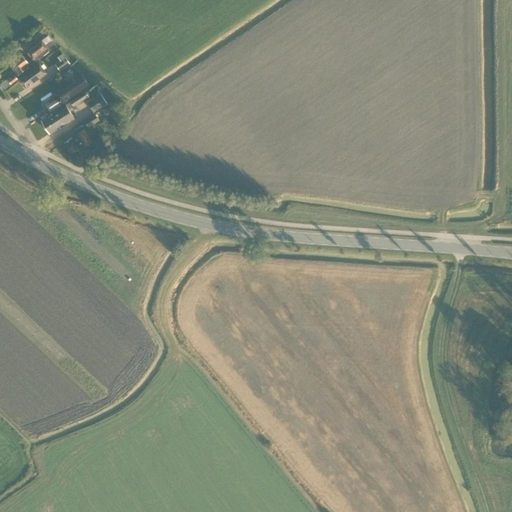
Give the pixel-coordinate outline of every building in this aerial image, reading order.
[(49,48),(54,44),(48,36),(27,52),(33,59),(29,62),(33,68),(42,62),(39,59),(50,51),(49,48)] [(56,65),(60,71),(70,63),(63,54),(58,57),(61,61),(56,65)] [(15,59),(9,64),(18,75),(25,70),(27,72),(32,68),(23,56),(17,61),(15,59)] [(42,66),(40,64),(19,79),(26,89),(47,73),(44,69),(46,67),(44,64),(42,66)] [(62,105),(90,86),(82,75),(55,94),(58,98),(47,106),(51,112),(62,104),(62,105)] [(8,79),(11,84),(18,79),(15,76),(11,79),(10,77),(8,79)] [(86,92),(71,102),(74,107),(89,96),(86,92)] [(88,103),(95,113),(108,104),(101,94),(88,103)] [(43,122),(50,133),(60,127),(61,128),(75,119),(66,105),(52,114),(52,115),(43,122)] [(106,115),(112,112),(109,106),(103,110),(106,115)] [(89,128),(100,121),(96,114),(85,121),(89,128)] [(93,142),(84,129),(64,143),(71,155),(81,148),(81,147),(84,145),(86,147),(93,142)]
